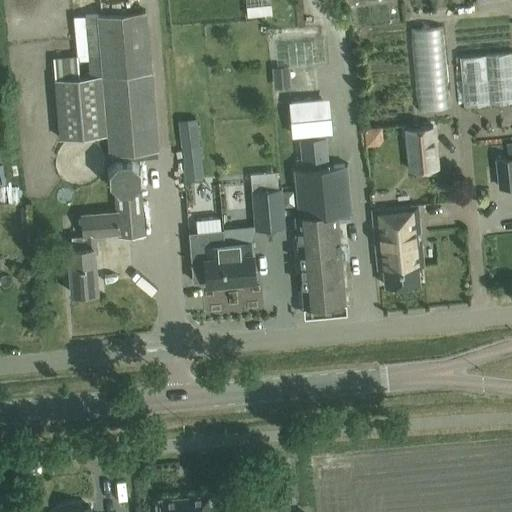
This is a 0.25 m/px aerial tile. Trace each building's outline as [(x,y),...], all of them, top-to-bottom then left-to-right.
[(303,16),(302,0),(283,0),(284,16),(303,16)] [(108,153),(159,148),(146,9),(96,14),(84,15),(88,59),(90,74),(79,75),(77,60),(77,55),(52,57),(59,137),(107,133),(108,153)] [(446,104),(444,28),(421,29),(423,105),(446,104)] [(246,67),(272,65),(270,42),(243,44),(246,67)] [(511,101),(511,65),(511,51),(459,56),(464,106),(511,101)] [(291,87),(289,66),(272,68),(273,88),(291,87)] [(322,98),(290,101),(294,134),(326,131),(322,98)] [(432,125),(406,127),(410,170),(437,167),(432,125)] [(203,144),(197,126),(189,128),(194,146),(203,144)] [(364,128),(365,147),(379,146),(383,140),(382,126),(364,128)] [(337,211),(350,210),(345,163),(327,165),(325,136),(300,139),(303,167),(295,168),(299,215),(295,215),(303,305),(345,301),(337,211)] [(499,186),(511,184),(511,156),(496,158),(499,186)] [(97,290),(96,278),(94,251),(97,251),(96,233),(118,231),(118,235),(144,233),(141,191),(133,191),(142,181),(142,166),(131,157),(116,157),(107,167),(108,184),(118,192),(115,193),(116,211),(81,214),(83,236),(84,246),(68,247),(71,292),(97,290)] [(255,185),(278,183),(277,175),(254,176),(255,185)] [(253,228),(286,226),(283,188),(250,190),(253,228)] [(423,264),(421,242),(415,243),(414,231),(419,230),(417,204),(372,209),(377,258),(382,257),(385,285),(419,281),(417,264),(423,264)] [(195,230),(187,231),(192,280),(206,279),(206,282),(216,281),(217,287),(224,286),(221,255),(225,255),(223,243),(222,227),(219,228),(218,217),(193,219),(195,230)] [(225,255),(221,255),(224,286),(241,284),(240,278),(255,277),(252,252),(251,252),(250,240),(223,243),(225,255)] [(151,293),(156,287),(139,272),(133,278),(151,293)] [(105,510),(117,509),(117,493),(104,494),(105,510)] [(160,502),(155,503),(155,511),(209,511),(208,493),(159,497),(160,502)]
